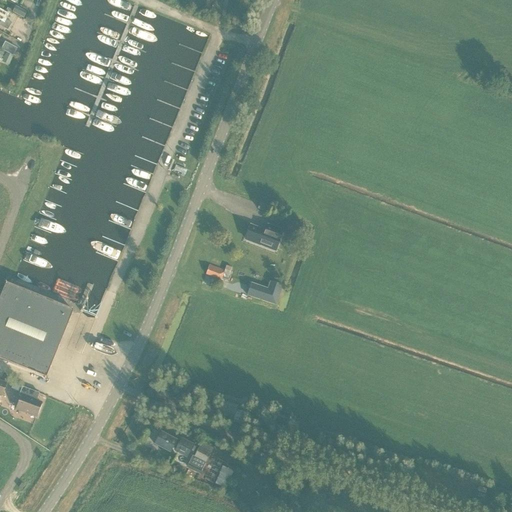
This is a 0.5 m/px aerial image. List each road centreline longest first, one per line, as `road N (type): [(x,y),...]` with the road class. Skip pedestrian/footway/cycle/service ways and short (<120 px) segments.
road 1 (tertiary): [(272,0),(143,331),(43,511)]
road 2 (track): [(216,28),(110,292)]
road 3 (track): [(256,44),(143,0)]
